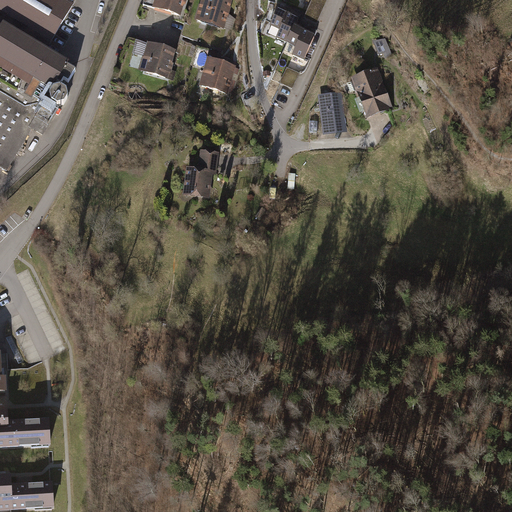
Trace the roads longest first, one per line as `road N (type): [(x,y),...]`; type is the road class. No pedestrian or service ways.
road 1 (residential): [(0,259),(62,175),(136,0)]
road 2 (track): [(511,159),(484,147),(388,25)]
road 3 (residential): [(250,0),(262,99),(275,129),(297,147)]
